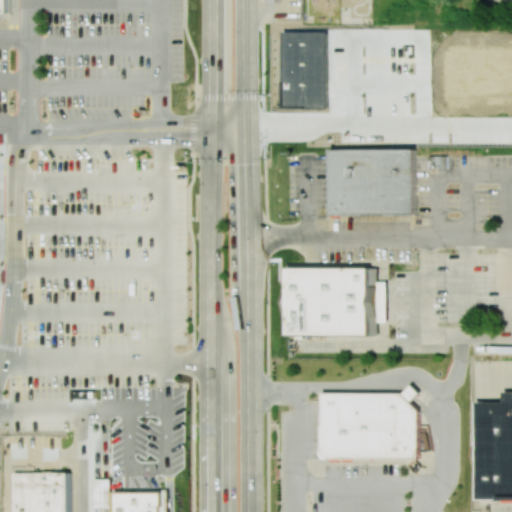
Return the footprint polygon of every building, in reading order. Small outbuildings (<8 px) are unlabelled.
[(0,0),(0,9),(11,10),(11,0),(0,0)] [(418,149),(333,149),(332,215),(417,216),(418,149)] [(287,267),(372,267),(372,336),(287,336),(287,267)] [(372,267),(378,267),(378,281),(388,281),(388,322),(379,322),(378,336),(372,336),(372,267)] [(404,392),(410,386),(416,380),(433,398),(429,403),(421,411),(404,392)] [(477,401),(477,499),(511,499),(511,391),(504,391),(504,401),(477,401)] [(324,392),(404,392),(421,411),(421,459),(330,459),(327,458),(325,457),(323,455),(323,452),(324,392)] [(19,511),(19,472),(70,472),(70,511),(19,511)] [(112,507),(95,508),(94,479),(111,478),(112,507)] [(164,511),(164,506),(167,506),(167,491),(116,492),(116,511),(164,511)]
